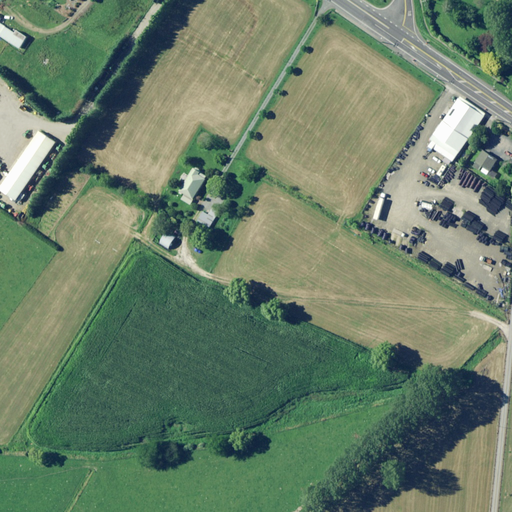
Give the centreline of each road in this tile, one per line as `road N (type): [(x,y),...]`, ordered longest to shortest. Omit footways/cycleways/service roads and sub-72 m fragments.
road 1 (track): [(494,511),(511,311)]
road 2 (trunk): [(395,35),(511,114)]
